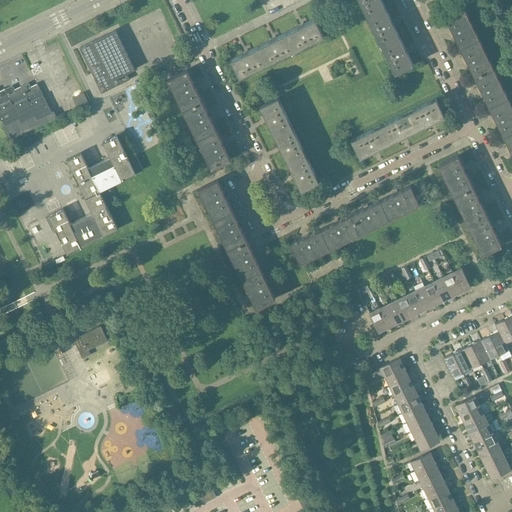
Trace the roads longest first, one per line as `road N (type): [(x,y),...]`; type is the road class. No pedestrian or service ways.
road 1 (residential): [(491,511),(412,351),(413,342),(511,293)]
road 2 (residential): [(472,128),(285,219)]
road 3 (residential): [(262,171),(179,0)]
road 4 (residential): [(472,128),(411,0)]
